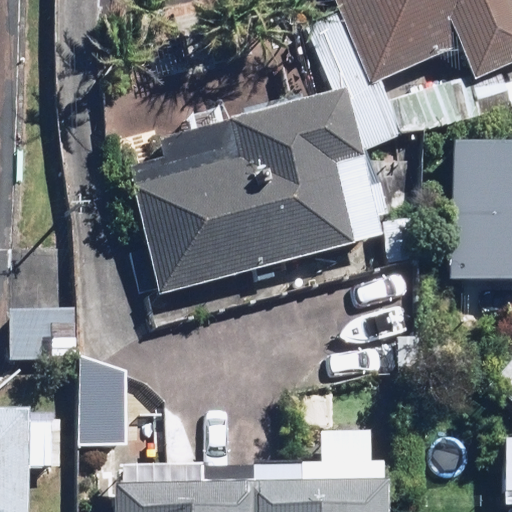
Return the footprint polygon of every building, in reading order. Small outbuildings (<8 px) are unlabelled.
[(511,0),(336,0),(379,86),(459,46),(478,86),(511,69),(511,0)] [(171,160),(142,167),(172,290),(394,236),(358,90),(166,137),(171,160)] [(80,306),(10,304),(8,362),(78,364),(80,306)] [(62,466),(64,408),(0,406),(0,511),(29,511),(30,465),(62,466)] [(395,511),(395,462),(117,465),(117,511),(395,511)]
